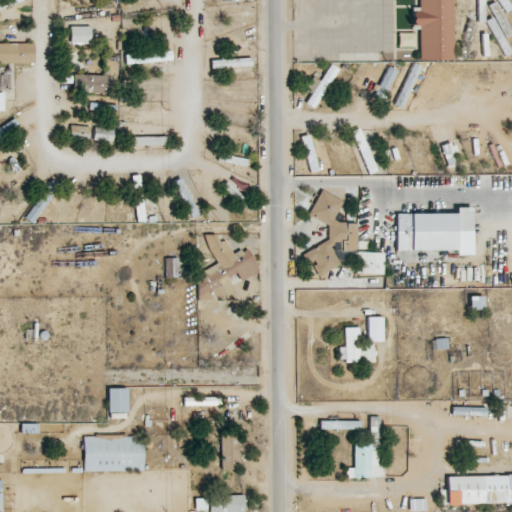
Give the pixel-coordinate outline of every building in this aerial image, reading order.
[(3,0),(0,1),(0,8),(23,1),(22,0),(3,0)] [(418,0),(419,11),(412,11),(412,25),(419,25),(419,60),(453,60),(452,0),(418,0)] [(496,0),(504,11),(510,7),(505,0),(496,0)] [(485,21),(504,56),(511,52),(504,38),(510,34),(505,26),(498,29),(492,17),(485,21)] [(90,26),(70,27),(70,43),(90,43),(90,26)] [(69,27),(61,28),(61,67),(70,67),(69,27)] [(0,43),(0,63),(34,63),(33,43),(0,43)] [(171,61),(171,52),(125,54),(125,63),(171,61)] [(419,65),(411,62),(395,105),(404,109),(419,65)] [(397,66),(388,63),(375,99),(383,102),(397,66)] [(305,104),(316,109),(336,68),(329,64),(324,76),(313,71),(305,90),(311,93),(305,104)] [(0,90),(10,90),(9,68),(0,68),(0,90)] [(107,75),(73,75),(72,93),(106,93),(107,75)] [(127,114),(127,106),(91,105),(91,113),(127,114)] [(0,127),(0,138),(19,126),(14,118),(0,127)] [(89,127),(70,125),(68,138),(88,139),(89,127)] [(112,141),(113,129),(93,128),(93,140),(112,141)] [(308,173),(317,171),(309,135),(301,137),(308,173)] [(0,166),(21,151),(16,144),(0,156),(0,166)] [(35,224),(57,184),(49,179),(26,219),(35,224)] [(356,223),(334,222),(334,219),(343,201),(320,190),(308,214),(314,214),(317,220),(328,225),(328,241),(302,254),(306,262),(313,262),(313,268),(318,276),(337,267),(348,267),(348,252),(356,249),(356,223)] [(191,217),(199,214),(192,200),(184,203),(191,217)] [(395,251),(456,250),(456,231),(471,231),(471,207),(455,207),(456,213),(395,214),(395,251)] [(195,275),(198,300),(213,299),(212,288),(238,276),(240,281),(258,272),(248,250),(238,251),(232,254),(226,241),(219,241),(216,234),(205,235),(206,241),(217,265),(195,275)] [(383,274),(383,253),(356,252),(355,274),(383,274)] [(165,278),(177,277),(177,258),(165,258),(165,278)] [(483,297),(469,297),(469,310),(483,310),(483,297)] [(382,317),(367,317),(367,342),(382,341),(382,317)] [(343,327),(343,347),(339,347),(338,361),(358,361),(358,327),(343,327)] [(374,344),(359,344),(359,362),(373,362),(374,344)] [(108,415),(121,415),(121,413),(127,412),(126,388),(107,388),(108,415)] [(220,398),(183,397),(183,405),(220,406),(220,398)] [(360,421),(320,421),(320,429),(360,429),(360,421)] [(239,469),(238,431),(220,432),(221,470),(239,469)] [(83,437),(83,472),(143,471),(143,436),(83,437)] [(353,468),(346,468),(346,478),(384,477),(383,462),(378,462),(377,443),(353,443),(353,468)] [(511,503),(511,474),(446,476),(447,504),(511,503)] [(243,511),(243,495),(208,496),(208,511),(243,511)] [(205,498),(195,499),(195,510),(206,510),(205,498)]
